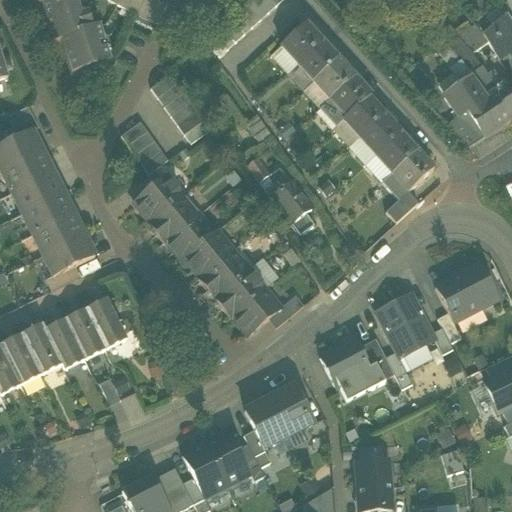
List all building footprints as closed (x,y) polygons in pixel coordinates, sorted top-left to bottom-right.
[(60,44),(70,78),(110,65),(106,51),(98,54),(96,47),(104,45),(99,29),(92,31),(86,14),(79,16),(74,2),(83,3),(82,2),(83,1),(77,0),(31,0),(34,5),(40,6),(49,37),(52,36),(54,43),(52,44),(52,46),(60,44)] [(132,0),(120,0),(116,7),(126,13),(132,0)] [(145,0),(132,0),(126,13),(136,18),(145,0)] [(156,2),(151,0),(145,0),(136,18),(146,23),(156,2)] [(260,24),(268,16),(253,0),(251,0),(244,7),(260,24)] [(253,0),(268,16),(276,9),(267,0),(253,0)] [(282,0),(267,0),(276,9),(284,2),(282,0)] [(166,8),(156,2),(146,23),(155,28),(166,8)] [(252,31),(260,24),(244,7),(236,14),(252,31)] [(243,38),(252,31),(236,14),(228,21),(243,38)] [(511,19),(493,31),(509,54),(511,58),(511,19)] [(235,46),(243,38),(228,21),(220,29),(235,46)] [(464,35),(476,51),(486,43),(483,38),(483,37),(475,26),(464,35)] [(280,50),(297,68),(322,45),(305,27),(280,50)] [(227,53),(235,46),(220,29),(212,36),(227,53)] [(486,43),(499,61),(509,54),(493,31),(483,37),(483,38),(486,43)] [(219,61),(227,53),(212,36),(203,43),(219,61)] [(457,41),(448,48),(460,63),(469,56),(457,41)] [(338,63),(322,45),(297,68),(313,86),(338,63)] [(461,65),(460,63),(448,48),(447,47),(439,54),(451,71),(461,65)] [(297,68),(280,50),(271,58),(288,76),(297,68)] [(474,62),(469,56),(460,63),(461,65),(464,68),(474,62)] [(464,68),(470,78),(480,71),(474,62),(464,68)] [(354,80),(338,63),(313,86),(329,103),(354,80)] [(484,140),(504,127),(470,78),(464,68),(461,65),(451,71),(454,75),(462,87),(444,99),(458,119),(466,114),(484,140)] [(313,86),(297,68),(288,76),(304,94),(313,86)] [(511,121),(511,97),(506,89),(497,95),(485,77),(480,71),(470,78),(504,127),(511,121)] [(494,71),(485,77),(497,95),(506,89),(494,71)] [(462,87),(454,75),(436,87),(444,99),(462,87)] [(150,91),(157,100),(177,86),(170,77),(150,91)] [(354,80),(329,103),(346,121),(367,101),(370,98),(354,80)] [(157,100),(164,110),(183,95),(177,86),(157,100)] [(313,86),(304,94),(320,111),(329,103),(313,86)] [(164,110),(171,119),(190,105),(183,95),(164,110)] [(384,119),(367,101),(346,121),(342,124),(359,142),(384,119)] [(342,124),(346,121),(329,103),(320,111),(336,129),(342,124)] [(171,119),(177,128),(197,114),(190,105),(171,119)] [(33,120),(27,109),(7,120),(12,130),(17,141),(31,134),(38,130),(33,120)] [(177,128),(184,137),(203,123),(197,114),(177,128)] [(452,123),(473,147),(484,140),(466,114),(458,119),(452,123)] [(245,127),(259,146),(270,138),(256,119),(245,127)] [(400,137),(384,119),(359,142),(375,160),(400,137)] [(210,132),(203,123),(184,137),(191,147),(191,146),(210,132)] [(120,138),(127,148),(147,134),(140,124),(120,138)] [(359,142),(342,124),(336,129),(333,132),(349,150),(359,142)] [(0,149),(0,175),(0,176),(42,155),(31,134),(17,141),(0,149)] [(127,148),(134,158),(154,143),(147,134),(127,148)] [(416,154),(400,137),(375,160),(391,177),(416,154)] [(375,160),(359,142),(349,150),(366,168),(375,160)] [(134,158),(141,167),(161,153),(154,143),(134,158)] [(168,163),(161,153),(141,167),(148,177),(168,163)] [(416,154),(391,177),(408,196),(433,173),(416,154)] [(52,176),(42,155),(0,176),(11,197),(52,176)] [(375,160),(366,168),(382,186),(391,177),(375,160)] [(247,169),(259,186),(269,180),(256,163),(247,169)] [(62,197),(52,176),(11,197),(21,218),(62,197)] [(407,196),(408,196),(391,177),(382,186),(398,204),(407,196)] [(277,184),(283,192),(290,186),(284,178),(277,184)] [(133,205),(150,225),(182,198),(166,179),(133,205)] [(277,184),(269,180),(259,186),(270,201),(283,192),(277,184)] [(291,186),(290,186),(283,192),(270,201),(291,229),(292,228),(305,218),(312,214),(291,186)] [(385,216),(395,227),(417,207),(407,196),(398,204),(385,216)] [(73,218),(62,197),(21,218),(32,239),(73,218)] [(164,245),(166,244),(198,217),(182,198),(150,225),(148,226),(164,245)] [(181,263),(184,261),(214,237),(198,217),(166,244),(181,263)] [(83,239),(73,218),(32,239),(42,259),(83,239)] [(313,230),(305,218),(292,228),(300,239),(313,230)] [(184,261),(200,281),(232,254),(216,235),(214,237),(184,261)] [(94,260),(83,239),(42,259),(53,281),(94,260)] [(198,282),(214,301),(248,273),(232,254),(200,281),(198,282)] [(261,262),(248,273),(264,292),(277,281),(261,262)] [(479,268),(434,292),(452,326),(496,303),(479,268)] [(230,320),(231,319),(264,292),(248,273),(214,301),(230,320)] [(279,311),(264,292),(231,319),(248,339),(268,322),(280,312),(279,311)] [(375,317),(395,355),(398,362),(424,348),(434,343),(431,337),(411,298),(375,317)] [(268,322),(275,332),(303,309),(295,299),(279,311),(280,312),(268,322)] [(106,303),(85,314),(105,353),(126,343),(106,303)] [(85,314),(65,324),(84,363),(105,353),(85,314)] [(447,317),(437,322),(441,331),(450,347),(460,342),(447,317)] [(65,324),(44,334),(61,368),(64,374),(84,363),(65,324)] [(41,329),(21,339),(40,379),(61,368),(44,334),(41,329)] [(441,331),(431,337),(434,343),(442,358),(452,353),(450,347),(441,331)] [(21,339),(0,349),(20,389),(40,379),(21,339)] [(338,390),(363,377),(370,373),(369,371),(359,353),(354,343),(319,361),(335,391),(338,390)] [(376,345),(359,353),(369,371),(375,368),(382,382),(393,377),(384,361),(376,345)] [(432,362),(424,348),(398,362),(406,376),(432,362)] [(0,349),(0,398),(20,389),(0,349)] [(406,376),(398,362),(395,355),(384,361),(393,377),(401,393),(412,387),(406,376)] [(461,373),(453,358),(441,365),(449,380),(461,373)] [(490,382),(511,371),(511,358),(485,371),(490,382)] [(164,378),(163,363),(147,364),(148,379),(164,378)] [(375,368),(369,371),(370,373),(363,377),(371,393),(384,386),(382,382),(375,368)] [(496,412),(498,416),(501,415),(511,409),(511,371),(490,382),(483,386),(484,389),(496,412)] [(338,390),(346,406),(371,393),(363,377),(338,390)] [(123,380),(111,386),(118,398),(130,392),(123,380)] [(99,387),(109,409),(120,403),(109,382),(99,387)] [(254,434),(263,452),(274,447),(303,432),(313,427),(293,389),(244,415),(254,434)] [(496,412),(484,389),(471,396),(482,419),(496,412)] [(511,409),(501,415),(507,428),(511,425),(511,409)] [(511,425),(507,428),(503,430),(508,440),(511,438),(511,425)] [(473,443),(465,426),(452,432),(460,449),(473,443)] [(455,446),(447,430),(434,437),(441,453),(455,446)] [(309,443),(303,432),(274,447),(280,458),(309,443)] [(247,447),(259,471),(270,465),(263,452),(254,434),(243,439),(247,447)] [(227,435),(204,447),(226,490),(249,478),(237,453),(227,435)] [(203,501),(226,490),(204,447),(181,459),(193,482),(203,501)] [(249,478),(253,485),(264,479),(259,471),(247,447),(237,453),(249,478)] [(382,449),(358,451),(359,467),(383,465),(382,449)] [(358,451),(342,452),(343,470),(355,469),(355,467),(359,467),(358,451)] [(463,473),(457,453),(440,458),(447,479),(463,473)] [(359,467),(355,467),(355,469),(358,511),(391,511),(387,464),(383,465),(359,467)] [(153,483),(167,511),(184,511),(193,508),(182,487),(174,472),(153,483)] [(226,490),(233,502),(256,490),(253,485),(249,478),(226,490)] [(121,494),(130,511),(167,511),(153,483),(151,479),(121,494)] [(318,498),(322,495),(312,479),(299,487),(309,504),(318,498)] [(193,508),(195,511),(208,511),(203,501),(193,482),(182,487),(193,508)] [(213,511),(233,502),(226,490),(203,501),(208,511),(213,511)] [(322,495),(318,498),(318,511),(332,511),(332,490),(322,495)] [(300,511),(318,511),(318,498),(309,504),(301,509),(300,511)] [(486,511),(486,500),(472,501),(472,511),(486,511)]
